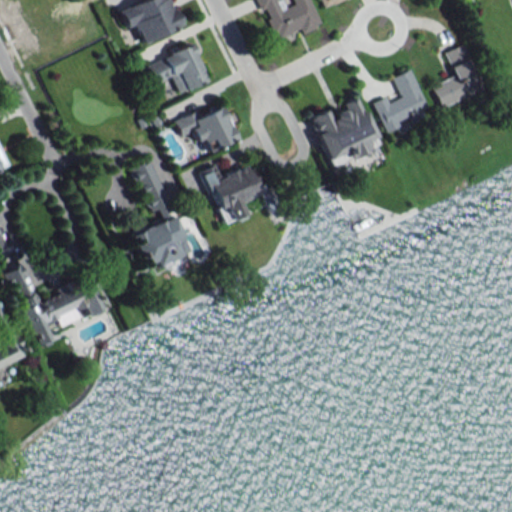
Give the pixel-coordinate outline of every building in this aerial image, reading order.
[(122,30),(132,26),(138,42),(178,26),(166,0),(132,0),(113,8),(122,30)] [(288,0),(290,3),(282,6),(279,0),(254,0),(270,39),(295,29),(297,34),(319,26),(308,0),(288,0)] [(316,0),(320,8),(337,0),(316,0)] [(204,81),(189,42),(141,61),(150,83),(167,76),(174,93),(204,81)] [(441,52),(450,77),(428,85),(437,108),(481,91),(464,43),(441,52)] [(325,167),(366,151),(362,140),(371,137),(356,97),(306,116),(325,167)] [(171,123),(177,137),(188,133),(193,145),(206,140),(209,148),(232,139),(218,104),(171,123)] [(220,226),(243,216),(238,203),(259,194),(244,162),(216,174),(212,164),(195,171),(220,226)] [(0,253),(9,248),(0,233),(0,253)] [(0,270),(0,272),(32,348),(48,341),(41,324),(54,318),(57,325),(82,315),(83,317),(100,309),(86,278),(34,300),(18,263),(0,270)] [(0,365),(21,355),(0,309),(0,365)]
